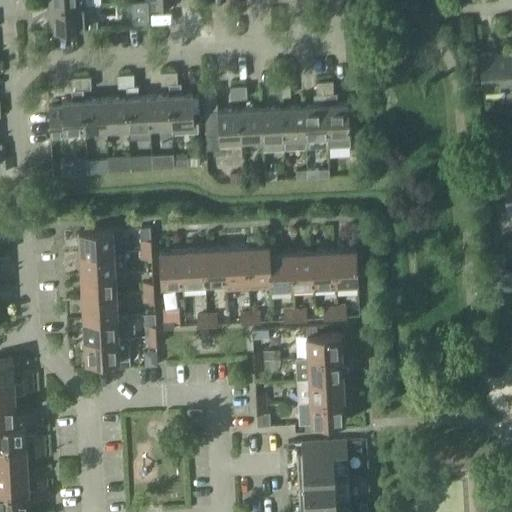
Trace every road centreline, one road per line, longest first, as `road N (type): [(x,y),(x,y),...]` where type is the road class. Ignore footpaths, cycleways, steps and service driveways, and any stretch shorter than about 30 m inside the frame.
road 1 (residential): [(27,336),(13,83),(35,57),(338,41)]
road 2 (residential): [(224,511),(219,391),(163,394)]
